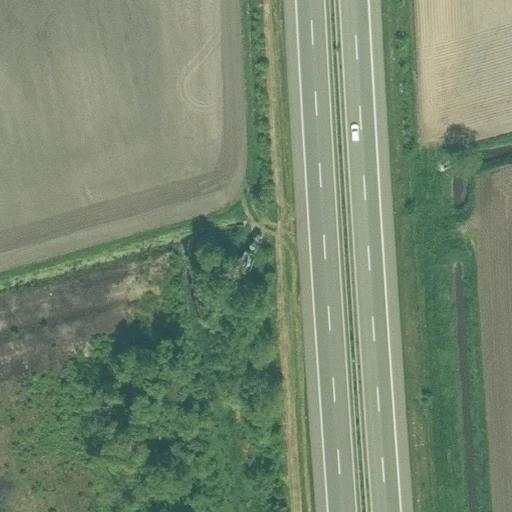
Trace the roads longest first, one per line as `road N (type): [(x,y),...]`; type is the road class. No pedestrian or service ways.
road 1 (motorway): [(385,511),(354,0)]
road 2 (motorway): [(297,0),(328,511)]
